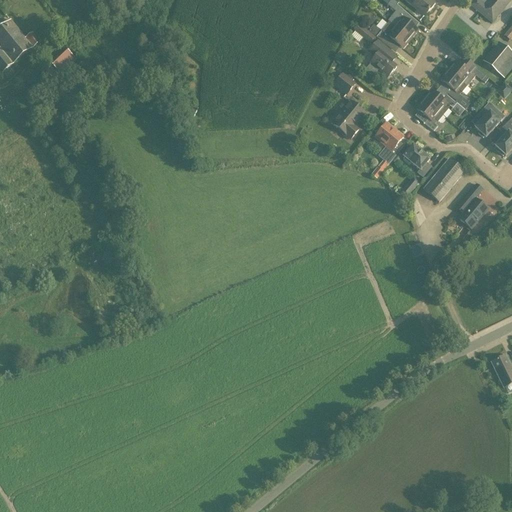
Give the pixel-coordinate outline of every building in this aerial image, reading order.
[(429,0),(407,0),(406,2),(411,7),(412,6),(424,17),(428,12),(428,13),(434,6),(433,5),(434,4),(429,0)] [(475,0),(470,6),(491,24),(510,3),(506,0),(488,0),(487,2),(480,3),(476,0),(475,0)] [(402,19),(395,28),(410,41),(418,31),(407,22),(411,18),(400,9),(396,14),(402,19)] [(0,72),(2,74),(33,49),(40,42),(32,32),(24,39),(10,22),(0,30),(0,72)] [(403,50),(410,41),(395,28),(389,23),(382,32),(376,39),(386,47),(391,41),(403,50)] [(375,38),(359,25),(354,32),(370,45),(375,38)] [(511,38),(511,28),(503,39),(509,43),(511,38)] [(378,71),(387,79),(396,69),(389,63),(395,56),(378,42),(369,53),(376,58),(365,71),(372,78),(378,71)] [(483,62),(504,80),(511,70),(511,62),(511,61),(511,60),(511,53),(498,43),(483,62)] [(48,62),(52,66),(38,80),(53,96),(67,83),(59,73),(75,60),(64,49),(48,62)] [(456,63),(448,72),(467,87),(464,85),(471,76),(456,63)] [(476,69),(472,74),(482,82),(486,77),(476,69)] [(467,87),(448,72),(441,81),(452,91),(448,95),(458,104),(462,99),(459,96),(467,87)] [(343,74),(333,86),(346,96),(355,85),(343,74)] [(503,83),(495,92),(503,100),(511,90),(503,83)] [(432,92),(424,101),(443,117),(449,110),(448,109),(450,107),(453,110),(457,105),(447,97),(443,101),(432,92)] [(443,117),(424,101),(416,111),(427,120),(423,125),(434,133),(438,128),(435,125),(437,123),(438,123),(443,117)] [(331,122),(332,123),(331,125),(341,133),(340,134),(348,141),(349,140),(351,141),(359,131),(354,128),(365,115),(351,103),(341,116),(339,114),(338,116),(337,115),(331,122)] [(485,119),(475,129),(479,133),(478,135),(483,139),(484,138),(486,139),(501,123),(495,118),(499,113),(489,104),(485,109),(486,109),(480,115),(485,119)] [(191,124),(198,110),(190,106),(183,121),(191,124)] [(511,128),(508,124),(499,134),(503,139),(495,148),(499,152),(498,153),(503,158),(504,156),(505,158),(511,150),(511,128)] [(386,148),(379,157),(389,166),(397,155),(393,151),(403,139),(386,125),(385,126),(384,126),(381,129),(381,131),(375,139),(386,148)] [(418,175),(423,179),(431,168),(427,165),(430,161),(423,155),(420,152),(420,153),(413,147),(403,158),(404,159),(403,161),(409,166),(411,165),(420,172),(418,175)] [(449,161),(424,191),(439,204),(464,174),(449,161)] [(400,194),(406,199),(409,195),(411,196),(420,185),(419,184),(420,183),(414,178),(400,194)] [(462,202),(469,208),(458,220),(471,231),(488,211),(475,201),(483,192),(476,186),(462,202)] [(108,303),(110,315),(124,313),(122,301),(108,303)] [(504,389),(511,385),(511,371),(505,357),(492,364),(504,389)]
